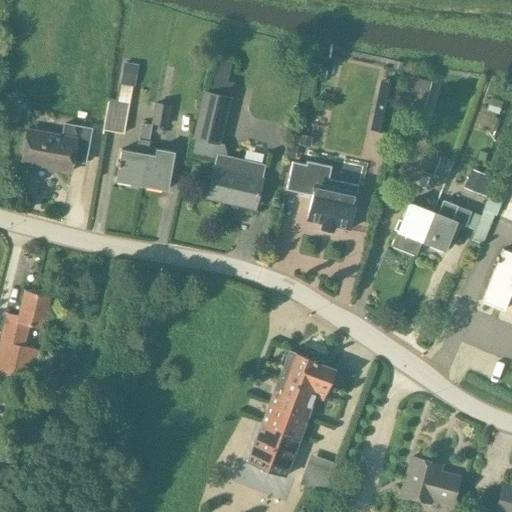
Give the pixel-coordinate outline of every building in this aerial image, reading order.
[(123,63),(119,84),(131,86),(134,87),(137,65),(123,63)] [(398,107),(422,113),(431,82),(406,75),(398,107)] [(219,144),(231,97),(204,91),(192,138),(219,144)] [(376,97),(370,130),(387,134),(394,101),(376,97)] [(123,134),(128,103),(107,100),(104,123),(102,131),(123,134)] [(165,127),(169,105),(155,103),(152,124),(165,127)] [(121,150),(115,180),(140,185),(146,148),(150,125),(140,124),(135,152),(121,150)] [(62,136),(26,129),(20,163),(34,166),(34,169),(54,173),(55,169),(69,172),(71,160),(84,162),(90,130),(64,125),(62,136)] [(309,146),(311,137),(300,134),(298,144),(309,146)] [(286,146),(284,156),(295,158),(297,148),(286,146)] [(155,149),(155,150),(146,148),(140,185),(166,190),(173,152),(155,149)] [(215,153),(205,198),(254,209),(264,164),(215,153)] [(432,176),(444,180),(446,181),(453,161),(440,156),(432,176)] [(291,163),(285,191),(311,196),(305,221),(320,224),(319,229),(332,232),(333,227),(348,230),(355,196),(357,186),(327,180),(330,166),(306,161),(305,163),(304,166),(291,163)] [(470,169),(463,188),(478,194),(479,193),(483,181),(485,175),(470,169)] [(488,198),(471,240),(483,245),(500,203),(488,198)] [(437,213),(432,211),(420,241),(443,251),(455,221),(464,226),(471,212),(456,205),(442,200),(437,213)] [(414,256),(420,241),(432,211),(407,201),(389,246),(414,256)] [(511,252),(501,248),(479,301),(502,310),(507,299),(511,300),(511,252)] [(24,347),(29,325),(41,328),(49,296),(24,290),(17,317),(6,314),(0,336),(0,378),(30,386),(39,350),(24,347)] [(274,388),(253,443),(246,460),(283,474),(313,396),(321,399),(327,383),(329,381),(332,375),(331,372),(332,368),(326,365),(325,362),(319,359),(315,361),(287,351),(273,388),(274,388)] [(323,490),(334,462),(311,454),(301,482),(323,490)] [(411,455),(401,493),(429,501),(430,496),(451,501),(458,476),(437,470),(439,463),(411,455)] [(483,490),(476,511),(511,511),(511,483),(502,481),(499,494),(483,490)]
